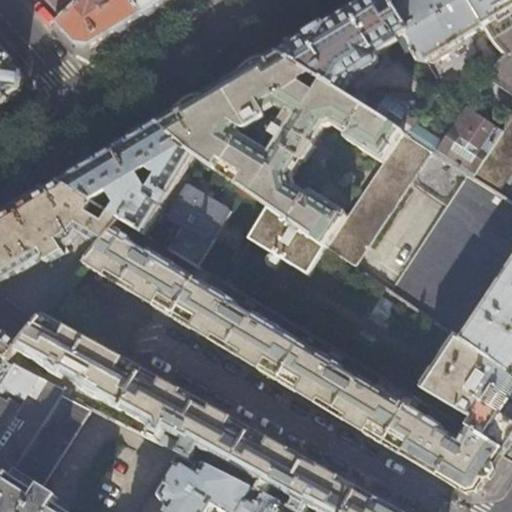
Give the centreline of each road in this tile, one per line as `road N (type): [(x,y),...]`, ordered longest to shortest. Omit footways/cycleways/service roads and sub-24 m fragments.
road 1 (tertiary): [(265,0),(86,106)]
road 2 (residential): [(86,106),(0,9)]
